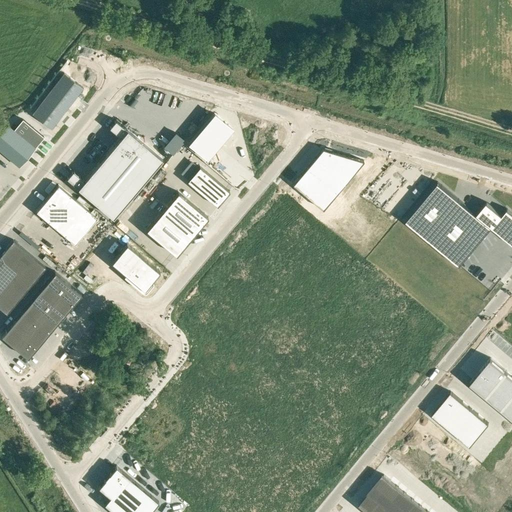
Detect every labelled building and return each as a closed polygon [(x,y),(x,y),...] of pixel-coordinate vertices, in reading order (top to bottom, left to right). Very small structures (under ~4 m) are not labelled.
[(33,113),(51,127),(83,87),(64,73),(33,113)] [(215,113),(190,143),(208,159),(234,129),(215,113)] [(8,124),(0,133),(0,149),(19,165),(35,147),(44,136),(23,118),(14,129),(8,124)] [(73,169),(66,178),(113,217),(163,158),(116,119),(109,127),(120,136),(84,179),(73,169)] [(323,148),(293,184),(323,208),(363,160),(323,148)] [(204,170),(192,186),(222,209),(234,193),(204,170)] [(438,181),(405,220),(459,265),(491,226),(507,239),(507,238),(511,242),(511,212),(507,208),(502,214),(486,201),(476,213),(438,181)] [(58,184),(36,211),(44,218),(49,222),(75,243),(97,217),(58,184)] [(178,191),(146,229),(176,254),(208,216),(178,191)] [(13,239),(0,254),(0,307),(6,312),(45,266),(13,239)] [(126,240),(111,258),(126,270),(124,272),(144,287),(147,287),(154,278),(153,275),(161,266),(126,240)] [(53,273),(0,335),(0,336),(26,359),(80,295),(53,273)] [(88,367),(96,375),(105,365),(96,357),(88,367)] [(511,374),(490,357),(470,381),(511,416),(511,374)] [(56,392),(50,396),(59,410),(79,396),(73,387),(59,396),(56,392)] [(456,392),(437,415),(476,447),(495,424),(456,392)] [(425,427),(400,458),(464,510),(489,479),(425,427)] [(116,465),(98,486),(109,496),(104,502),(115,511),(148,511),(158,501),(116,465)] [(429,511),(384,474),(358,505),(367,511),(429,511)] [(478,496),(466,511),(465,511),(491,511),(493,510),(478,496)]
